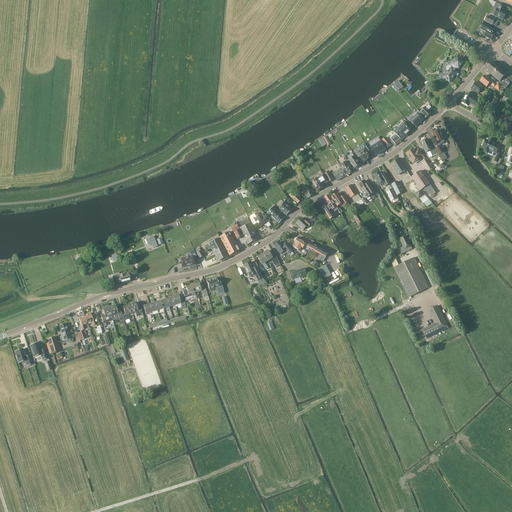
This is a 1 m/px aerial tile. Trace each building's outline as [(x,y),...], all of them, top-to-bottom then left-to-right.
[(494,15),(504,19),(506,13),(504,12),(506,6),(500,4),(498,9),(497,9),(494,15)] [(495,19),(487,16),(485,21),(492,24),(495,19)] [(486,33),(484,36),(491,40),(494,34),(493,33),(495,29),(484,22),(482,26),(481,26),(477,35),(480,37),(484,31),(486,33)] [(448,71),(443,77),(450,82),(458,72),(456,70),(458,68),(459,68),(463,63),(458,58),(454,62),(453,61),(449,66),(448,66),(447,67),(446,69),(447,70),(448,71)] [(485,71),(490,75),(491,74),(499,82),(498,83),(502,87),(505,89),(511,81),(511,77),(508,74),(507,75),(497,67),(498,66),(493,62),(485,71)] [(487,87),(490,84),(493,87),(494,87),(498,91),(502,87),(498,83),(496,81),(494,83),(489,79),(484,76),(480,81),(487,87)] [(478,93),(482,87),(475,82),(471,89),(478,93)] [(467,93),(461,102),(468,106),(470,103),(475,106),(479,100),(473,97),(473,96),(467,93)] [(480,111),(486,115),(492,105),(494,106),(498,99),(494,97),(490,103),(486,101),(480,111)] [(420,112),(426,118),(431,113),(429,111),(432,108),(429,105),(426,108),(426,107),(420,112)] [(500,113),(494,110),(493,113),(490,118),(511,128),(511,120),(511,121),(511,120),(511,116),(503,113),(501,117),(499,116),(500,113)] [(422,118),(424,116),(420,112),(414,117),(413,117),(411,119),(411,120),(410,121),(416,127),(423,120),(422,118)] [(408,134),(411,131),(408,128),(409,127),(404,122),(400,126),(401,127),(398,129),(397,129),(394,131),(400,138),(403,136),(404,137),(405,136),(406,137),(408,135),(408,134)] [(431,139),(434,145),(436,148),(439,147),(438,145),(440,143),(441,143),(442,143),(443,142),(444,142),(444,141),(444,139),(440,130),(434,133),(435,135),(435,137),(431,139)] [(396,134),(391,139),(392,140),(391,142),(395,146),(402,140),(396,134)] [(382,141),(387,148),(392,145),(386,137),(382,141)] [(370,147),(375,155),(386,149),(380,141),(378,138),(369,143),(371,147),(370,147)] [(430,151),(433,156),(438,154),(435,148),(433,150),(431,145),(430,146),(429,143),(427,139),(421,142),(423,146),(422,147),(423,150),(424,149),(426,153),(430,151)] [(489,139),(488,141),(485,140),(483,147),(485,148),(496,153),(500,146),(492,143),(493,141),(489,139)] [(436,149),(440,155),(445,152),(442,146),(436,149)] [(360,157),(363,162),(370,158),(368,154),(370,153),(366,147),(360,151),(358,148),(354,150),(359,157),(360,157)] [(419,157),(423,155),(419,149),(415,151),(413,149),(411,150),(410,150),(409,151),(408,152),(406,154),(408,156),(408,157),(408,158),(408,159),(409,159),(410,159),(411,158),(414,162),(420,158),(419,157)] [(349,160),(355,169),(360,165),(354,156),(352,153),(347,156),(349,159),(349,160)] [(406,170),(399,159),(391,164),(398,175),(406,170)] [(341,168),(345,176),(346,176),(345,176),(351,172),(348,168),(351,166),(348,161),(339,166),(341,168)] [(345,176),(341,168),(333,173),(337,181),(345,176)] [(324,174),(329,182),(333,180),(329,171),(324,174)] [(384,183),(386,186),(390,183),(383,171),(380,173),(379,171),(377,173),(377,172),(375,173),(375,174),(373,175),(379,186),(384,183)] [(430,184),(421,171),(412,177),(421,190),(430,184)] [(327,180),(323,175),(317,178),(318,178),(312,182),(317,191),(323,187),(322,186),(328,182),(327,180)] [(364,181),(361,183),(370,196),(373,194),(372,193),(375,192),(370,184),(367,185),(364,181)] [(392,185),(397,195),(403,192),(398,182),(392,185)] [(370,196),(361,183),(358,185),(362,191),(361,191),(365,197),(366,198),(367,198),(369,197),(369,196),(370,196)] [(302,188),(308,198),(314,195),(307,185),(302,188)] [(345,189),(351,198),(353,197),(356,203),(361,200),(358,194),(352,185),(345,189)] [(397,198),(398,198),(394,189),(388,192),(392,201),(394,199),(395,201),(398,200),(397,198)] [(302,200),(294,192),(289,195),(298,204),(302,200)] [(345,205),(347,204),(349,207),(350,206),(344,196),(341,198),(338,193),(332,197),(337,206),(343,202),(345,205)] [(328,207),(327,206),(323,208),(330,219),(334,217),(331,212),(332,211),(333,212),(338,210),(329,196),(324,198),(329,206),(328,207)] [(281,210),(279,212),(274,207),(267,213),(278,224),(285,217),(281,214),(283,212),(287,215),(292,209),(285,202),(282,206),(279,208),(281,210)] [(309,211),(306,215),(311,220),(314,216),(309,211)] [(269,222),(267,220),(264,214),(261,215),(259,212),(250,217),(256,229),(269,222)] [(297,224),(304,230),(308,225),(309,226),(312,224),(307,219),(305,222),(301,218),(297,224)] [(230,226),(233,231),(239,228),(236,223),(230,226)] [(256,235),(250,223),(240,228),(248,244),(258,239),(256,235)] [(234,232),(237,239),(243,236),(239,229),(234,232)] [(230,232),(220,237),(229,255),(239,250),(230,232)] [(153,244),(154,248),(158,247),(154,236),(146,239),(148,244),(151,243),(152,245),(153,244)] [(399,239),(403,246),(400,248),(403,253),(406,252),(412,249),(406,236),(399,239)] [(228,256),(219,238),(209,243),(218,261),(228,256)] [(309,250),(310,249),(320,255),(317,259),(320,260),(322,256),(325,258),(328,254),(311,243),(309,246),(306,244),(306,243),(298,238),(298,239),(297,238),(296,238),(295,238),(294,239),(294,240),(295,241),(295,242),(294,243),(295,243),(293,246),(300,251),(302,249),(304,246),(309,250)] [(274,246),(281,254),(286,250),(289,253),(292,251),(287,245),(284,247),(280,242),(274,246)] [(201,251),(199,248),(195,250),(197,253),(199,259),(204,256),(201,251)] [(190,256),(185,257),(185,258),(182,259),(184,268),(188,267),(188,266),(195,265),(194,258),(197,257),(193,250),(189,252),(190,256)] [(268,251),(263,254),(268,261),(271,259),(272,261),(272,262),(275,265),(279,262),(275,256),(273,258),(268,251)] [(110,254),(113,262),(118,260),(116,252),(110,254)] [(268,261),(263,254),(258,257),(262,264),(266,270),(268,268),(266,265),(266,266),(264,263),(268,261)] [(394,267),(409,298),(429,288),(414,257),(394,267)] [(256,277),(258,280),(263,277),(258,268),(255,269),(251,262),(244,265),(246,270),(247,273),(248,273),(250,277),(251,278),(252,278),(253,278),(254,278),(256,277)] [(292,273),(294,280),(300,278),(307,276),(304,269),(292,273)] [(117,284),(117,285),(130,282),(128,273),(110,278),(112,285),(117,284)] [(224,293),(220,280),(217,281),(216,278),(207,281),(209,290),(216,288),(218,295),(224,293)] [(199,284),(192,285),(196,299),(199,298),(197,292),(201,291),(199,284)] [(194,300),(196,299),(192,285),(186,287),(187,290),(183,291),(183,290),(182,291),(186,301),(185,298),(193,296),(194,300)] [(179,295),(173,297),(175,305),(181,303),(182,308),(186,307),(184,299),(180,300),(179,295)] [(173,297),(167,299),(169,307),(175,305),(173,297)] [(167,299),(161,301),(164,309),(164,311),(170,310),(169,307),(167,299)] [(155,302),(158,310),(159,313),(164,311),(164,309),(161,301),(155,302)] [(155,302),(149,304),(152,312),(158,310),(155,302)] [(135,303),(129,305),(132,314),(135,313),(137,317),(143,315),(140,307),(137,308),(135,303)] [(152,312),(149,304),(143,306),(146,314),(152,312)] [(125,312),(121,313),(123,321),(129,319),(128,315),(132,314),(129,305),(123,307),(125,312)] [(115,306),(109,308),(113,320),(120,318),(121,321),(123,321),(121,313),(120,310),(117,311),(115,306)] [(449,328),(438,306),(429,310),(436,323),(422,330),(427,339),(449,328)] [(113,320),(109,308),(105,309),(105,308),(102,309),(103,310),(104,314),(101,315),(104,326),(106,325),(106,322),(113,320)] [(90,313),(84,316),(87,323),(91,322),(93,326),(96,324),(93,317),(92,317),(90,313)] [(87,323),(84,316),(79,318),(80,322),(79,323),(82,330),(85,329),(83,325),(87,323)] [(67,331),(65,324),(59,326),(62,333),(60,333),(63,341),(71,338),(69,331),(67,331)] [(77,334),(80,341),(86,339),(83,331),(77,334)] [(45,341),(46,340),(50,354),(60,351),(56,336),(45,340),(45,341)] [(33,344),(33,345),(30,346),(34,357),(33,358),(41,356),(43,360),(42,360),(42,361),(48,359),(47,359),(44,350),(45,350),(40,351),(38,344),(38,343),(37,344),(37,343),(33,344)] [(23,350),(23,349),(14,352),(15,352),(16,356),(15,356),(17,360),(19,363),(18,363),(18,364),(26,361),(28,366),(27,366),(27,367),(33,365),(32,365),(29,356),(30,356),(29,356),(25,357),(23,350)]
